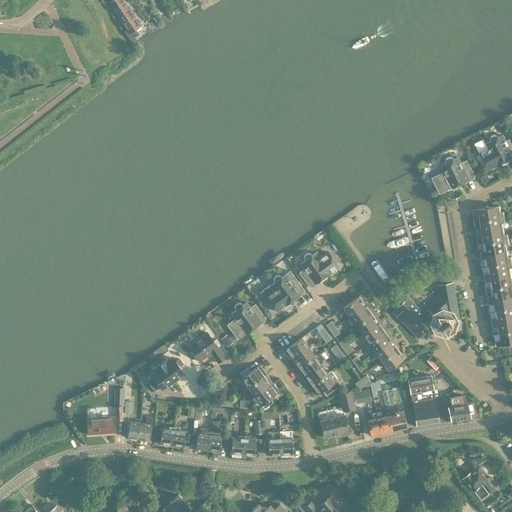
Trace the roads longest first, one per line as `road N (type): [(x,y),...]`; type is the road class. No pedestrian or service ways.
road 1 (unclassified): [(0,497),(52,462),(96,451),(262,467),(310,462)]
road 2 (residential): [(479,347),(456,207),(506,182)]
road 3 (unclassified): [(310,462),(503,420)]
road 4 (residential): [(310,462),(302,404),(264,347)]
